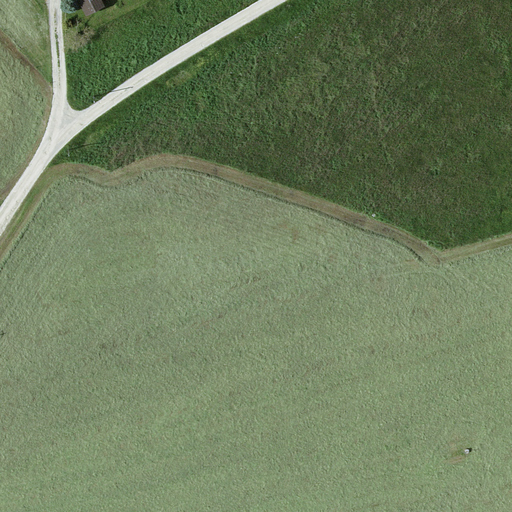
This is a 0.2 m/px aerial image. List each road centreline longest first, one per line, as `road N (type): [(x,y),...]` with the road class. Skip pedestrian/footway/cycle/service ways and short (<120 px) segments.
road 1 (track): [(74,130),(288,0)]
road 2 (track): [(0,237),(74,130)]
road 3 (track): [(74,130),(70,0)]
